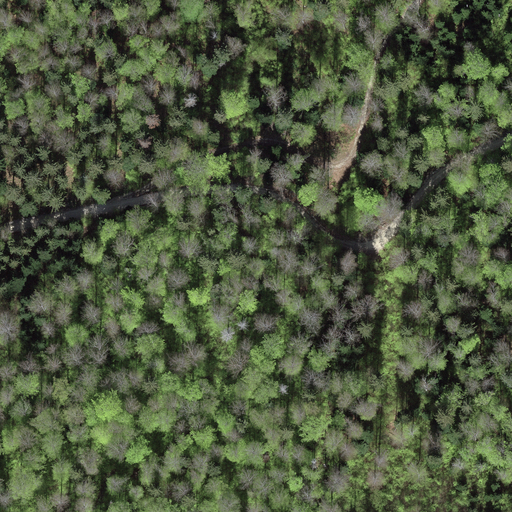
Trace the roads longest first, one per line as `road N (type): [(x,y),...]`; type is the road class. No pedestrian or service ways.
road 1 (track): [(0,322),(90,225),(209,156),(268,141),(326,163),(348,154),(383,46),(420,0)]
road 2 (track): [(0,230),(246,188),(288,201),(338,242),(375,243),(437,174),(511,137)]
